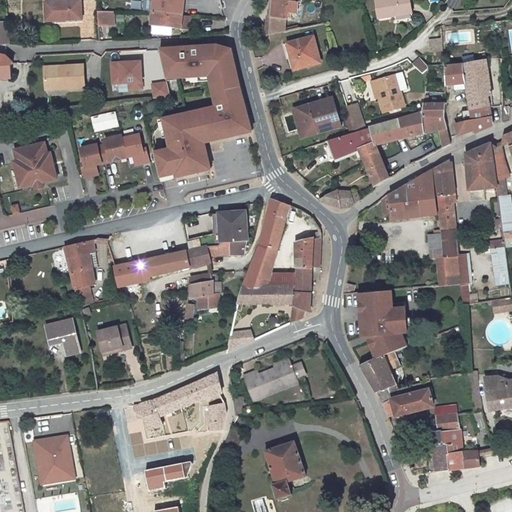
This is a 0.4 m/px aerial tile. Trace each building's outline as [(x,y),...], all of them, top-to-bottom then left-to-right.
[(48,23),(69,23),(69,22),(84,21),(84,3),(74,3),(74,0),(66,0),(66,3),(48,3),(48,23)] [(167,13),(182,13),(184,2),(183,0),(155,0),(154,13),(167,13)] [(215,0),(200,0),(202,9),(217,7),(215,0)] [(293,3),(273,0),(271,0),(271,18),(286,20),(287,13),(296,14),(297,3),(293,3)] [(411,14),(408,0),(375,0),(374,0),(377,19),(411,14)] [(99,13),(99,25),(114,26),(114,13),(99,13)] [(154,13),(153,23),(152,30),(180,32),(181,25),(182,13),(167,13),(154,13)] [(275,35),(282,33),(291,31),(289,20),(286,20),(271,18),(266,17),(268,35),(274,34),(275,35)] [(0,27),(0,42),(5,46),(7,46),(10,46),(9,27),(0,27)] [(323,53),(319,36),(292,43),(299,68),(325,62),(323,53)] [(431,39),(432,52),(441,52),(441,39),(431,39)] [(223,46),(199,47),(199,51),(218,50),(218,52),(226,51),(236,91),(214,96),(215,102),(238,96),(246,130),(200,140),(206,167),(201,168),(202,172),(207,171),(210,170),(204,143),(252,133),(241,90),(231,48),(223,46)] [(199,47),(161,49),(167,76),(178,76),(178,78),(214,77),(216,84),(211,85),(214,96),(236,91),(226,51),(218,52),(218,50),(199,51),(199,47)] [(12,61),(6,56),(0,54),(0,78),(10,78),(10,66),(12,61)] [(141,68),(141,59),(118,61),(119,76),(127,76),(127,69),(141,68)] [(430,66),(422,59),(415,67),(423,74),(430,66)] [(492,97),(486,63),(463,66),(465,86),(466,93),(469,112),(489,109),(487,97),(492,97)] [(45,89),(68,87),(69,89),(84,89),(83,65),(44,67),(45,89)] [(463,66),(444,67),(445,87),(453,86),(465,86),(463,66)] [(374,80),(379,97),(383,112),(405,106),(400,90),(407,88),(403,72),(396,74),(374,80)] [(370,81),(375,98),(379,97),(374,80),(370,81)] [(167,98),(166,82),(149,83),(150,99),(167,98)] [(238,96),(215,102),(217,108),(164,121),(171,151),(174,150),(177,165),(174,165),(176,174),(184,172),(185,175),(202,172),(201,168),(206,167),(200,140),(246,130),(238,96)] [(304,138),(341,127),(332,99),(296,110),(304,138)] [(443,118),(442,102),(424,103),(423,114),(422,122),(443,118)] [(383,165),(375,146),(439,132),(446,130),(443,118),(422,122),(423,114),(379,126),(365,131),(356,104),(346,106),(356,133),(331,141),(337,157),(358,149),(367,171),(383,165)] [(462,124),(491,118),(489,109),(469,112),(458,114),(462,124)] [(292,111),(300,139),(304,138),(296,110),(292,111)] [(90,116),(91,131),(116,129),(115,114),(90,116)] [(458,136),(472,132),(474,134),(492,128),(491,118),(462,124),(453,127),(458,136)] [(439,132),(442,149),(450,145),(446,130),(439,132)] [(109,159),(134,154),(136,166),(150,163),(147,149),(144,149),(141,136),(123,140),(123,137),(105,141),(105,143),(106,145),(100,146),(99,144),(80,149),(83,163),(81,164),(83,177),(97,174),(95,164),(94,162),(102,161),(103,164),(110,163),(109,159)] [(509,176),(499,145),(502,139),(491,144),(495,148),(492,148),(496,180),(509,176)] [(16,149),(20,168),(17,169),(20,187),(29,185),(29,181),(47,177),(48,181),(57,179),(53,161),(50,162),(46,143),(16,149)] [(466,155),(469,191),(485,189),(485,192),(497,191),(496,180),(492,148),(495,148),(491,144),(466,155)] [(171,151),(154,155),(160,181),(185,175),(184,172),(176,174),(174,165),(177,165),(174,150),(171,151)] [(458,256),(457,236),(449,163),(435,170),(436,181),(442,230),(445,257),(458,256)] [(367,171),(375,188),(388,180),(383,165),(367,171)] [(392,210),(393,218),(438,214),(434,181),(436,181),(435,170),(390,196),(392,210)] [(319,201),(340,208),(352,206),(359,200),(356,195),(350,196),(350,194),(338,192),(319,201)] [(389,194),(384,199),(385,211),(392,210),(390,196),(389,194)] [(503,231),(504,236),(511,235),(511,212),(510,198),(499,200),(502,220),(503,231)] [(270,274),(290,207),(272,200),(261,244),(242,285),(266,287),(270,274)] [(213,230),(188,235),(192,250),(203,248),(207,247),(223,244),(244,242),(248,243),(246,212),(212,215),(213,230)] [(313,240),(313,230),(295,230),(294,266),(312,268),(313,265),(313,240)] [(435,233),(429,233),(430,247),(436,246),(439,275),(447,274),(445,257),(442,230),(435,231),(435,233)] [(192,250),(188,235),(179,238),(182,252),(192,250)] [(321,238),(313,240),(313,265),(320,266),(321,238)] [(92,285),(88,254),(95,253),(93,241),(64,248),(74,289),(92,285)] [(229,256),(245,256),(244,242),(223,244),(207,247),(210,260),(229,256)] [(491,243),(497,289),(511,287),(505,242),(491,243)] [(143,261),(146,278),(208,263),(210,262),(210,260),(207,247),(203,248),(192,250),(182,252),(143,261)] [(461,285),(458,256),(445,257),(447,274),(448,286),(461,285)] [(295,274),(295,288),(294,306),(295,306),(304,310),(311,313),(312,279),(312,268),(294,266),(295,274)] [(211,274),(191,276),(191,283),(212,281),(211,274)] [(295,274),(270,274),(266,287),(295,288),(295,274)] [(214,296),(213,283),(191,285),(191,298),(198,298),(199,310),(217,308),(215,296),(214,296)] [(129,296),(137,294),(136,284),(117,288),(119,298),(129,296)] [(477,284),(461,285),(463,306),(479,303),(477,284)] [(238,303),(292,303),(295,288),(266,287),(242,285),(238,303)] [(392,292),(364,294),(366,322),(367,335),(371,334),(377,346),(373,348),(377,360),(394,353),(407,348),(402,334),(408,332),(406,304),(393,305),(392,292)] [(511,298),(494,301),(495,312),(511,309),(511,298)] [(295,306),(293,323),(303,319),(304,310),(295,306)] [(71,319),(45,326),(50,346),(63,342),(68,360),(81,357),(71,319)] [(126,322),(98,329),(103,347),(123,342),(124,346),(132,344),(126,322)] [(251,330),(230,331),(231,344),(252,343),(251,330)] [(103,347),(104,351),(124,346),(123,342),(103,347)] [(389,370),(399,366),(394,353),(377,360),(362,366),(378,395),(399,389),(389,370)] [(257,371),(244,376),(254,399),(299,381),(297,377),(305,374),(301,362),(293,366),(290,358),(278,362),(280,368),(276,370),(275,367),(259,374),(257,371)] [(195,385),(141,406),(149,430),(163,425),(162,417),(199,401),(210,398),(221,395),(222,390),(218,374),(195,385)] [(498,383),(498,378),(485,378),(491,411),(511,407),(511,382),(507,382),(508,391),(499,391),(498,383)] [(508,391),(507,382),(498,383),(499,391),(508,391)] [(378,395),(382,403),(412,393),(410,386),(399,389),(378,395)] [(433,406),(428,388),(412,393),(382,403),(388,416),(396,414),(396,416),(433,406)] [(210,398),(212,431),(222,431),(224,426),(226,421),(226,418),(226,412),(226,410),(225,404),(224,399),(221,395),(210,398)] [(233,399),(235,406),(241,405),(243,404),(242,397),(233,399)] [(243,415),(241,405),(235,406),(236,416),(243,415)] [(458,414),(458,405),(435,408),(438,432),(443,432),(461,430),(458,414)] [(481,452),(463,452),(461,430),(443,432),(449,470),(480,466),(480,456),(481,452)] [(424,446),(433,445),(436,472),(449,470),(443,432),(438,432),(423,434),(424,446)] [(68,436),(46,439),(61,447),(69,446),(68,436)] [(46,439),(35,441),(39,468),(45,467),(47,478),(57,476),(58,482),(75,479),(69,446),(61,447),(46,439)] [(306,474),(296,442),(268,450),(277,483),(274,484),(279,497),(292,493),(289,480),(306,474)] [(151,450),(156,478),(194,472),(190,444),(151,450)] [(45,467),(39,468),(42,484),(58,482),(57,476),(47,478),(45,467)]
